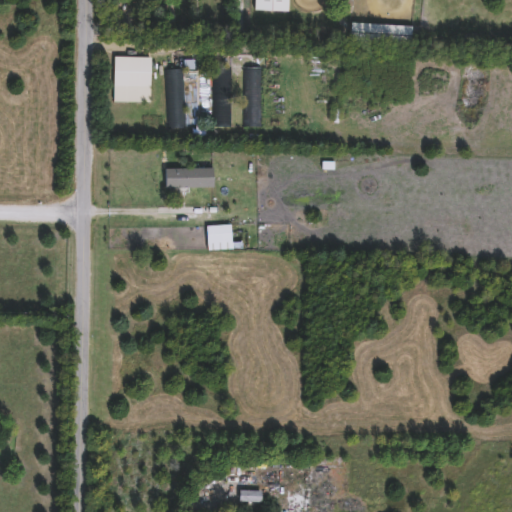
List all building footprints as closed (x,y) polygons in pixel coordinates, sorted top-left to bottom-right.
[(251,11),(251,0),(286,0),(286,12),(251,11)] [(345,43),(347,22),(409,27),(407,48),(345,43)] [(110,103),(110,57),(148,57),(148,103),(110,103)] [(228,127),(214,127),(214,68),(228,68),(228,127)] [(259,68),(259,127),(243,127),(243,68),(259,68)] [(182,70),(182,129),(165,129),(165,70),(182,70)] [(199,71),(208,71),(208,121),(199,121),(199,71)] [(205,205),(182,205),(182,172),(205,171),(205,205)] [(223,226),(223,250),(204,250),(204,226),(223,226)] [(257,502),(235,502),(235,490),(257,490),(257,502)]
